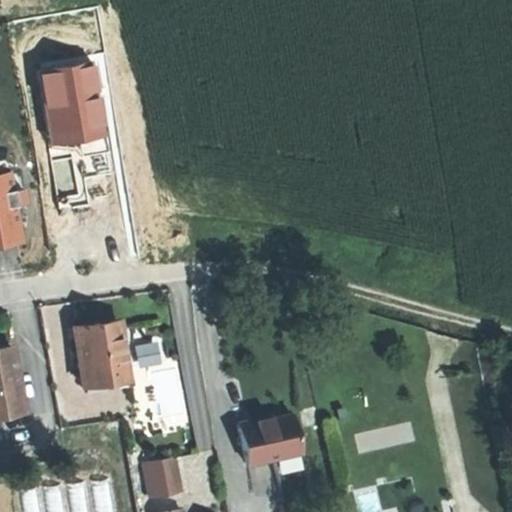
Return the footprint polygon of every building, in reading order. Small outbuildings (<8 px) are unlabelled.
[(94,65),(42,73),(53,144),(86,139),(106,136),(94,65)] [(0,245),(21,242),(14,205),(20,204),(25,203),(23,188),(11,190),(8,170),(0,171),(0,245)] [(73,326),(81,383),(125,377),(117,320),(94,323),(73,326)] [(0,411),(22,407),(11,343),(0,345),(0,411)] [(261,417),(251,420),(252,423),(238,426),(246,462),(300,450),(292,414),(271,418),(271,415),(261,417)] [(173,454),(141,460),(148,494),(179,488),(173,454)] [(106,511),(120,511),(116,474),(102,475),(106,511)]
